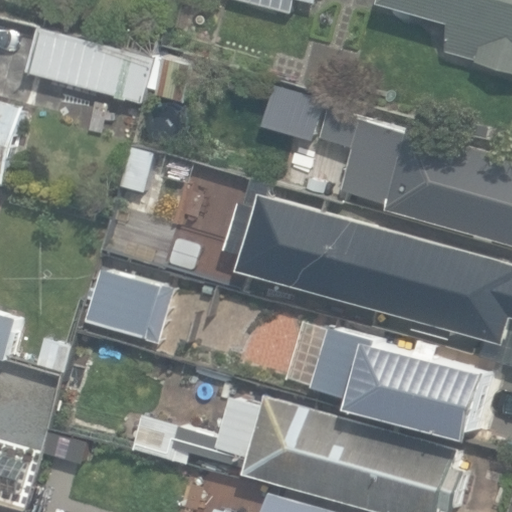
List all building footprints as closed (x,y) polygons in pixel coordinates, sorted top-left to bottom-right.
[(263,0),(296,8),(297,0),(263,0)] [(511,0),(388,0),(458,19),(451,46),(511,63),(511,0)] [(163,53),(46,22),(33,69),(150,101),(163,53)] [(0,176),(9,179),(30,104),(0,96),(0,176)] [(394,199),(392,205),(511,238),(511,148),(418,121),(416,128),(335,105),(327,132),(360,141),(347,186),(394,199)] [(251,250),(247,265),(423,314),(419,325),(456,335),(459,324),(491,333),(511,338),(511,252),(268,185),(263,202),(246,198),(232,245),(251,250)] [(107,263),(92,317),(166,337),(181,283),(107,263)] [(0,351),(14,355),(25,314),(0,307),(0,351)] [(501,366),(442,351),(445,339),(422,333),(420,344),(308,315),(293,374),(318,381),(318,383),(361,395),(360,401),(483,433),(501,366)] [(78,341),(51,333),(42,361),(69,369),(78,341)] [(511,338),(491,333),(486,351),(511,358),(511,338)] [(464,463),(469,443),(274,388),(270,399),(237,390),(225,432),(149,410),(139,443),(179,455),(182,443),(253,463),(251,469),(402,511),(449,511),(452,505),(463,509),(475,466),(464,463)] [(369,511),(277,486),(269,511),(251,511),(223,504),(220,511),(369,511)]
